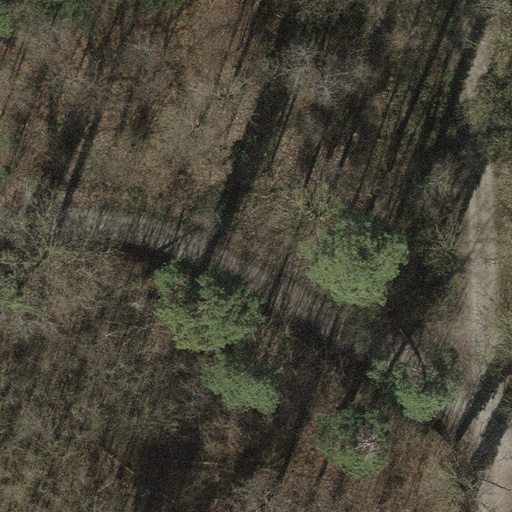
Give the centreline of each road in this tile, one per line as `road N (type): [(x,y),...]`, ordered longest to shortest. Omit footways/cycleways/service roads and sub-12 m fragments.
road 1 (track): [(0,225),(77,220),(159,228),(240,268),(491,427)]
road 2 (track): [(491,427),(472,0)]
